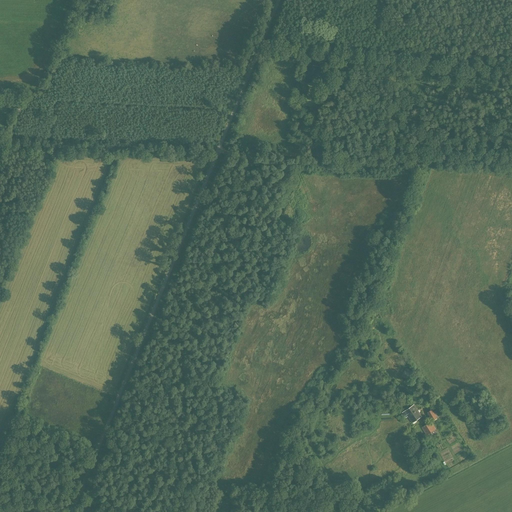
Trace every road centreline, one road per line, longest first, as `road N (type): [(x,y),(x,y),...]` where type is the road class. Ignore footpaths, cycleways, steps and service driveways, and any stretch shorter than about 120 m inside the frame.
road 1 (unclassified): [(72,511),(274,0)]
road 2 (track): [(0,145),(511,163)]
